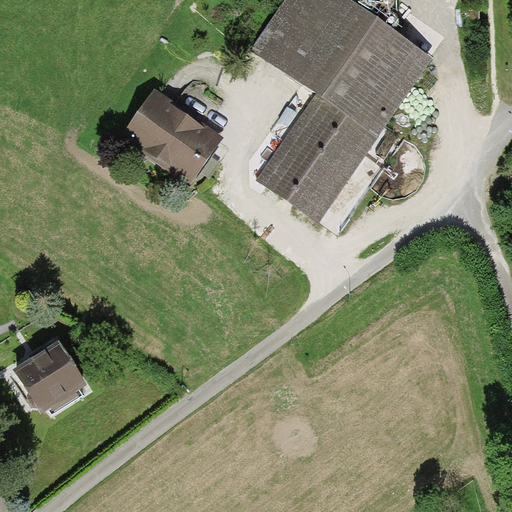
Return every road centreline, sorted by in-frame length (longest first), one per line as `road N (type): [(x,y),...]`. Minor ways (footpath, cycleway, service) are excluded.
road 1 (residential): [(472,199),(45,511)]
road 2 (residential): [(511,336),(472,199)]
